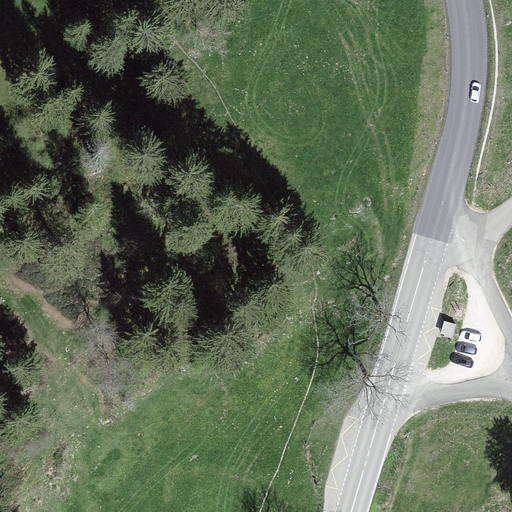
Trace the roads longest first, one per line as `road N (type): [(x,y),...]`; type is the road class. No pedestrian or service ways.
road 1 (secondary): [(464,0),(466,99),(434,230)]
road 2 (secondary): [(434,230),(383,407)]
road 3 (unclassified): [(434,230),(476,266),(511,336)]
road 4 (unclassified): [(383,407),(459,389),(511,390)]
